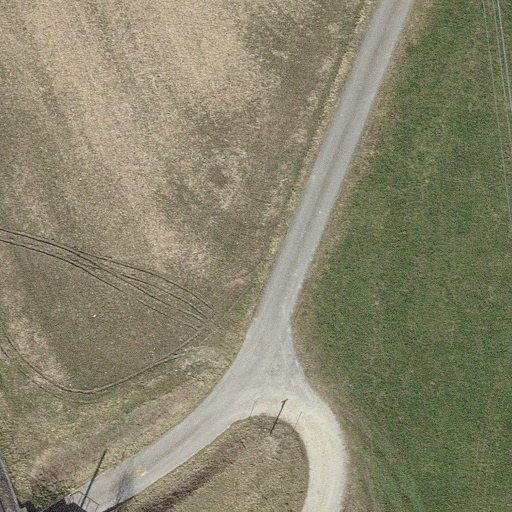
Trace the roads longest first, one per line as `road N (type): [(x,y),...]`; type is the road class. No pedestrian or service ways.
road 1 (track): [(402,0),(258,364),(224,411),(80,511)]
road 2 (track): [(323,511),(325,443),(300,403),(258,364)]
